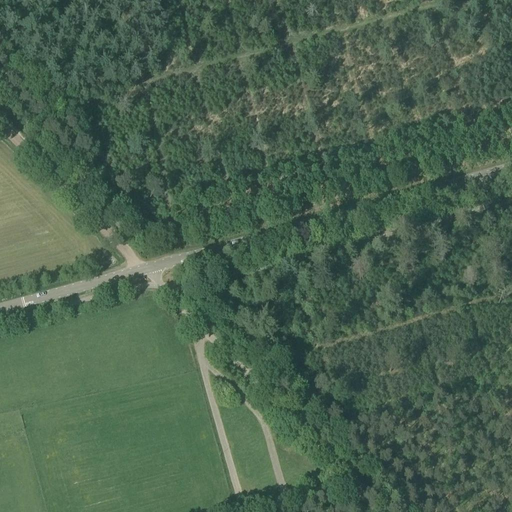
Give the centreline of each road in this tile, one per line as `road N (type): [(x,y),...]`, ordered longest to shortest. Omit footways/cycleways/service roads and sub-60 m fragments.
road 1 (tertiary): [(511,169),(144,269)]
road 2 (track): [(262,418),(287,497),(261,510),(242,505),(197,324)]
road 3 (unclassified): [(351,482),(144,269)]
road 4 (track): [(0,125),(144,269)]
road 5 (tertiary): [(144,269),(23,303)]
